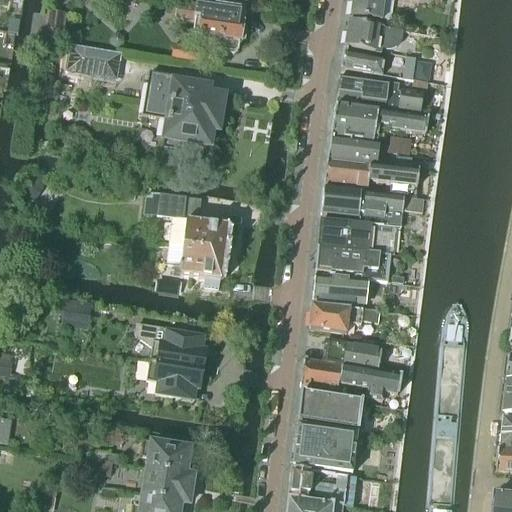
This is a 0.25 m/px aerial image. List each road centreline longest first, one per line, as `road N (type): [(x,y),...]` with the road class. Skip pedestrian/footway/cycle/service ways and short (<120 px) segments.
road 1 (tertiary): [(267,511),(330,0)]
road 2 (residential): [(482,484),(511,279)]
